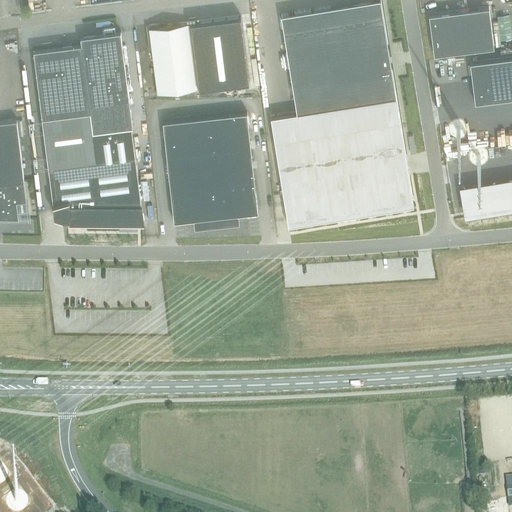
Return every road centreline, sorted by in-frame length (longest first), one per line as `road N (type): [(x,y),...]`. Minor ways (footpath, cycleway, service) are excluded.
road 1 (primary): [(64,387),(248,386),(511,369)]
road 2 (unclassified): [(0,250),(287,251),(445,241)]
road 3 (unclassified): [(408,0),(445,241)]
road 4 (unclassified): [(0,25),(190,0)]
road 5 (unclassified): [(239,511),(108,458)]
road 6 (motorway): [(102,511),(68,461),(64,387)]
